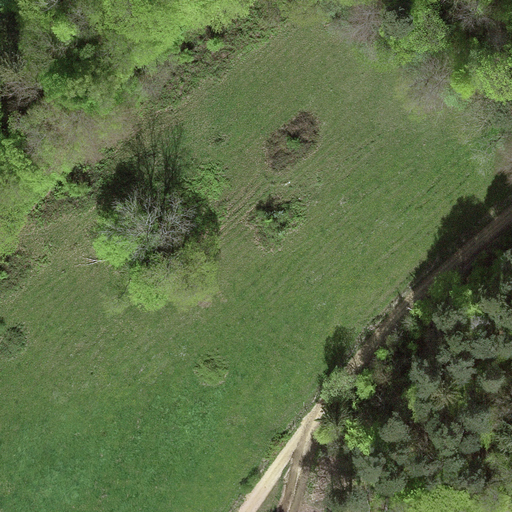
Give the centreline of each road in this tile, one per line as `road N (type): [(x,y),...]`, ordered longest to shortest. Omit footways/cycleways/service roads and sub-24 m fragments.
road 1 (track): [(511,205),(473,237),(323,404)]
road 2 (track): [(323,404),(246,511)]
